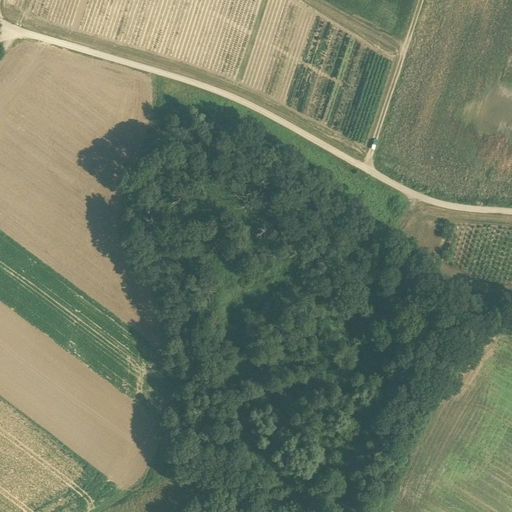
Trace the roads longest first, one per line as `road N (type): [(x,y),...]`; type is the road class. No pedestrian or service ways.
road 1 (track): [(160,73),(156,133),(127,222),(169,306),(171,484)]
road 2 (track): [(364,169),(424,0)]
